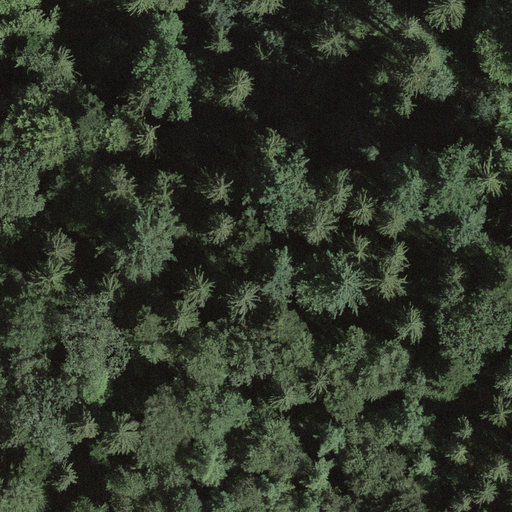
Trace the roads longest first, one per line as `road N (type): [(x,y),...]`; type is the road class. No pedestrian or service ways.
road 1 (track): [(511,62),(430,131),(350,167),(164,180),(0,160)]
road 2 (track): [(65,511),(103,478),(181,447),(511,392)]
road 3 (track): [(187,0),(147,26),(0,42)]
